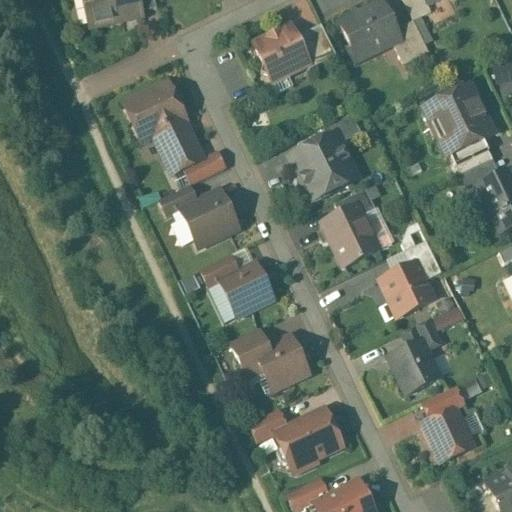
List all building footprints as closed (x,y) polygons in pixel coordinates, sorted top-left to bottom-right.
[(134,0),(81,0),(89,32),(122,25),(122,23),(131,21),(132,23),(140,21),(139,17),(134,0)] [(151,0),(134,0),(139,17),(154,13),(151,0)] [(420,0),(398,0),(411,26),(429,17),(426,10),(420,0)] [(420,0),(426,10),(447,0),(420,0)] [(380,8),(366,15),(366,16),(359,20),(358,19),(338,29),(350,54),(360,49),(363,56),(377,49),(379,53),(390,48),(398,44),(393,34),(380,8)] [(411,26),(393,34),(398,44),(390,48),(401,70),(426,57),(411,26)] [(319,29),(293,42),(307,69),(305,70),(307,73),(334,60),(319,29)] [(277,36),(266,41),(266,42),(251,49),(261,69),(258,77),(267,80),(268,82),(283,75),(285,80),(305,70),(307,69),(293,42),(290,35),(279,41),(277,36)] [(493,67),(498,92),(511,89),(511,65),(511,63),(493,67)] [(167,91),(123,112),(140,148),(152,142),(171,180),(200,166),(181,128),(184,126),(167,91)] [(468,91),(429,110),(442,137),(434,141),(444,162),(448,160),(481,144),(491,139),(468,91)] [(349,119),(320,133),(326,143),(334,140),(338,148),(359,137),(349,119)] [(326,143),(287,162),(304,195),(307,193),(313,204),(355,183),(338,148),(334,140),(326,143)] [(481,144),(448,160),(458,180),(490,165),(481,144)] [(511,181),(508,174),(475,190),(497,238),(511,230),(511,181)] [(364,193),(332,209),(338,220),(356,211),(360,220),(373,214),(364,193)] [(172,222),(192,262),(237,239),(217,199),(172,222)] [(338,220),(320,228),(340,271),(376,254),(360,220),(356,211),(338,220)] [(410,270),(379,285),(396,321),(430,305),(423,292),(426,284),(439,277),(424,245),(403,256),(410,270)] [(511,247),(497,254),(503,266),(511,261),(511,247)] [(228,261),(198,275),(207,293),(218,288),(217,286),(236,277),(228,261)] [(236,277),(217,286),(218,288),(235,322),(270,305),(253,269),(236,277)] [(427,324),(399,338),(406,353),(420,346),(425,356),(439,349),(427,324)] [(257,336),(229,349),(241,374),(257,367),(253,358),(264,352),(257,336)] [(286,344),(267,353),(265,352),(264,352),(253,358),(257,367),(271,396),(305,380),(287,342),(286,342),(286,344)] [(406,353),(386,363),(391,373),(389,378),(395,380),(404,399),(438,383),(425,356),(420,346),(406,353)] [(452,393),(420,409),(429,427),(452,416),(461,411),(452,393)] [(284,432),(272,438),(272,439),(278,452),(277,453),(274,458),(279,468),(285,469),(286,469),(290,477),(295,478),(312,470),(314,465),(340,452),(322,414),(284,432)] [(276,416),(247,431),(255,448),(272,439),(272,438),(284,432),(276,416)] [(429,427),(420,432),(421,433),(423,432),(424,436),(422,442),(426,451),(432,453),(438,465),(436,466),(437,467),(471,451),(470,449),(468,450),(465,444),(467,440),(460,425),(456,424),(452,416),(429,427)] [(505,475),(483,486),(490,500),(495,511),(511,511),(511,475),(506,478),(505,475)] [(324,501),(310,507),(311,508),(312,511),(368,511),(356,485),(324,501)] [(317,486),(286,501),(291,511),(303,511),(311,508),(310,507),(324,501),(317,486)] [(495,511),(490,500),(468,510),(469,511),(495,511)]
